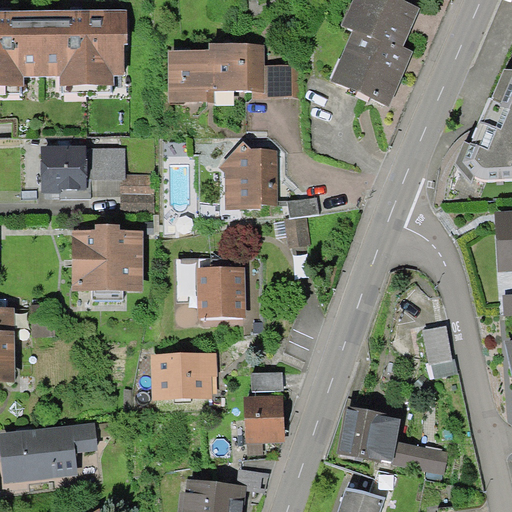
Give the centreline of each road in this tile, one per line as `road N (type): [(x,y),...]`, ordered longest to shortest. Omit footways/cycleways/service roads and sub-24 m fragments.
road 1 (tertiary): [(403,207),(288,511)]
road 2 (residential): [(403,207),(439,266),(490,431)]
road 3 (tertiary): [(490,0),(403,207)]
